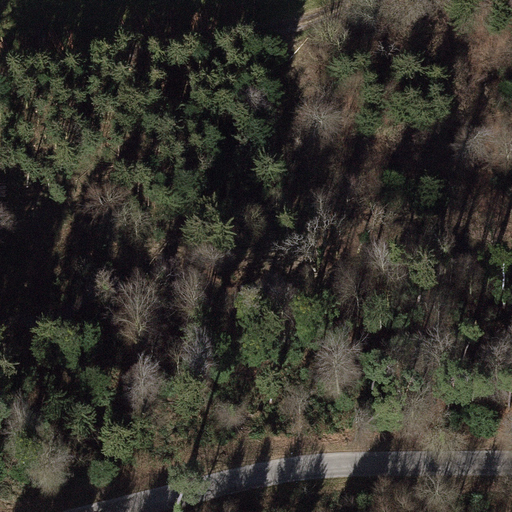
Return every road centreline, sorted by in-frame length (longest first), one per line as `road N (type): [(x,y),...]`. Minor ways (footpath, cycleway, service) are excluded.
road 1 (tertiary): [(122,511),(235,486),(511,466)]
road 2 (track): [(0,60),(249,38),(358,0)]
